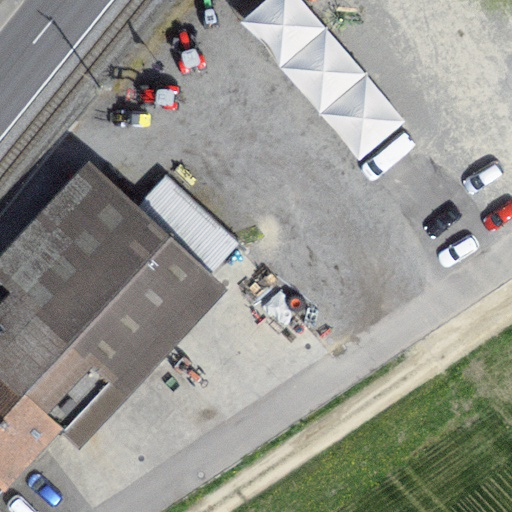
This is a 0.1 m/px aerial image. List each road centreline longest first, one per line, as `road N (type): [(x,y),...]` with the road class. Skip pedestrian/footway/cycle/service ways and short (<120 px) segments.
road 1 (residential): [(136,511),(511,255)]
road 2 (track): [(211,511),(511,309)]
